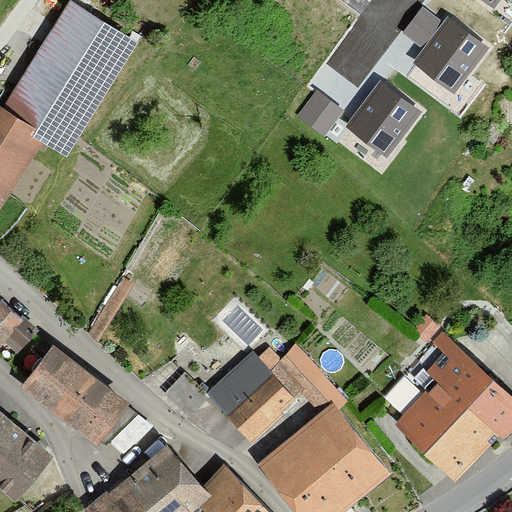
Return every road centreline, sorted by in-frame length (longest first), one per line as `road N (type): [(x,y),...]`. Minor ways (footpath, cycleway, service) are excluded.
road 1 (residential): [(0,279),(160,415),(237,459),(288,511)]
road 2 (residential): [(82,511),(76,454),(0,384)]
